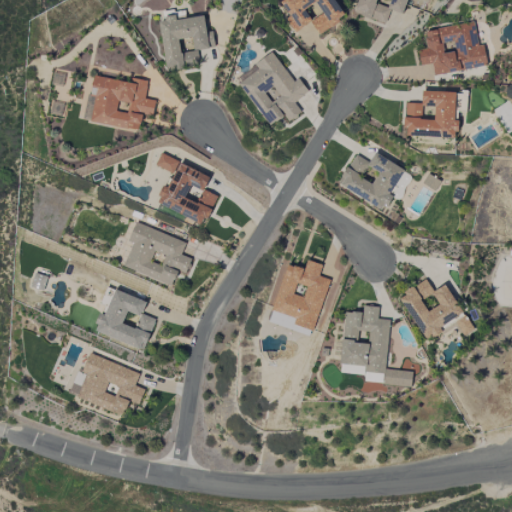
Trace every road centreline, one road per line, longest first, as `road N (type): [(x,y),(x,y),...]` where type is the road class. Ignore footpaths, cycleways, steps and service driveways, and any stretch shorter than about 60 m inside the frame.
road 1 (tertiary): [(511,467),(309,489),(178,478),(101,462),(0,424)]
road 2 (residential): [(353,77),(206,328),(174,477)]
